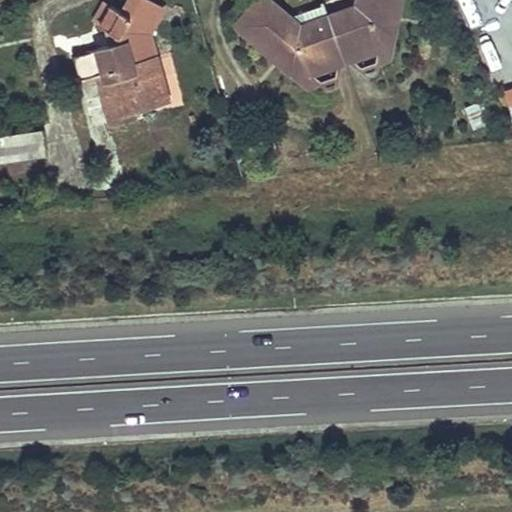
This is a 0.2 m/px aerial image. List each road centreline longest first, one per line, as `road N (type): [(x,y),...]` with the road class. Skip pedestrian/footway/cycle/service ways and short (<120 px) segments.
road 1 (trunk): [(511,335),(0,368)]
road 2 (trunk): [(0,415),(511,386)]
